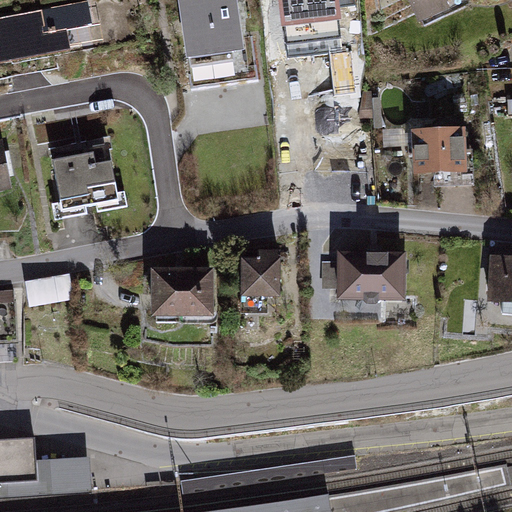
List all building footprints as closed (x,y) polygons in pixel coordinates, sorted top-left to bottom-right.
[(246,56),(238,0),(178,0),(187,64),(246,56)] [(338,8),(355,6),(354,0),(281,0),(289,57),(344,50),(338,8)] [(415,0),(426,22),(448,10),(444,1),(446,0),(415,0)] [(74,6),(0,21),(0,65),(71,51),(66,29),(79,27),(74,6)] [(371,94),(358,95),(360,113),(373,112),(371,94)] [(382,99),(373,99),(375,129),(384,129),(382,99)] [(467,130),(413,132),(415,179),(434,178),(435,187),(475,186),(474,151),(467,151),(467,130)] [(104,141),(42,152),(55,220),(116,209),(104,141)] [(2,144),(0,144),(0,193),(10,192),(2,144)] [(259,260),(242,260),(240,315),(268,316),(268,300),(281,300),(283,252),(259,252),(259,260)] [(407,254),(338,254),(338,303),(406,304),(407,254)] [(511,256),(484,254),(479,308),(511,311),(511,256)] [(215,270),(151,270),(151,320),(215,320),(215,270)] [(68,279),(27,286),(30,308),(71,301),(68,279)] [(13,291),(0,292),(0,348),(17,347),(13,291)] [(0,482),(38,480),(37,477),(36,461),(36,447),(35,438),(0,440),(0,482)] [(90,457),(36,461),(37,477),(38,480),(0,482),(0,501),(92,496),(91,474),(90,457)] [(357,457),(178,483),(180,497),(359,471),(357,457)] [(331,511),(329,496),(277,504),(224,511),(218,511),(331,511)]
